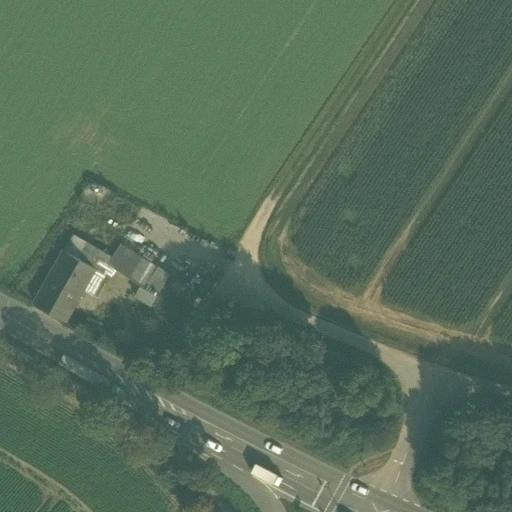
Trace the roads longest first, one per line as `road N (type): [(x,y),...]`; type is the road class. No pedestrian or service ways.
road 1 (track): [(405,0),(272,200)]
road 2 (primary): [(0,312),(201,428)]
road 3 (residential): [(435,374),(222,285)]
road 4 (primary): [(201,428),(370,511)]
road 5 (residential): [(435,374),(379,511)]
